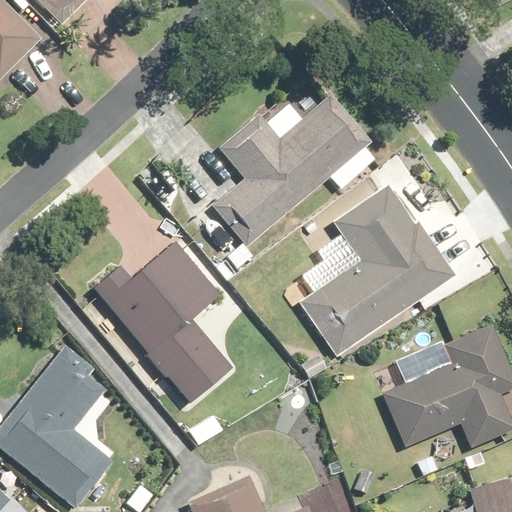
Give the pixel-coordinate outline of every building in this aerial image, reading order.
[(47,40),(7,0),(0,0),(0,80),(3,83),(47,40)] [(33,0),(54,21),(76,0),(33,0)] [(213,203),(246,243),(327,178),(340,193),(378,162),(326,98),(279,136),(259,112),(216,146),(242,179),(213,203)] [(294,301),(332,355),(452,272),(388,180),(329,220),(356,258),(294,301)] [(120,257),(88,283),(189,404),(233,368),(191,318),(221,294),(176,240),(135,275),(120,257)] [(511,434),(511,382),(492,328),(443,346),(449,362),(379,388),(401,448),(459,427),(468,450),(511,434)] [(59,348),(0,421),(0,449),(73,507),(111,460),(70,428),(105,384),(59,348)] [(337,511),(330,494),(285,511),(270,511),(255,473),(185,501),(189,511),(337,511)] [(511,511),(511,474),(469,486),(475,511),(511,511)] [(0,511),(25,511),(0,484),(0,511)]
